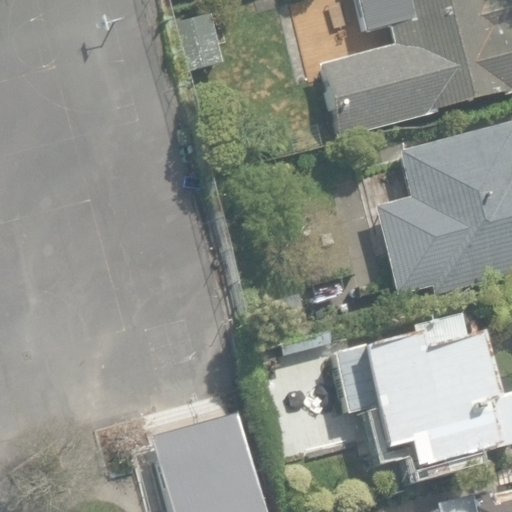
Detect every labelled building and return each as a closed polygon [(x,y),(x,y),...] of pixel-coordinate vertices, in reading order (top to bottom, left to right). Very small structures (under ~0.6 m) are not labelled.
[(349,0),(358,35),(382,29),(387,48),(312,67),(331,141),(511,93),(511,17),(505,19),(500,0),(349,0)] [(171,25),(184,76),(218,67),(206,17),(171,25)] [(511,146),(506,125),(391,156),(402,199),(366,209),(390,298),(428,288),(430,297),(511,275),(511,146)] [(251,335),(298,323),(291,296),(244,308),(251,335)] [(400,445),(407,475),(509,450),(496,397),(478,401),(463,339),(453,342),(448,321),(322,351),(338,419),(365,412),(374,451),(400,445)] [(146,437),(166,511),(257,511),(231,414),(146,437)] [(511,511),(511,486),(430,505),(431,511),(511,511)]
